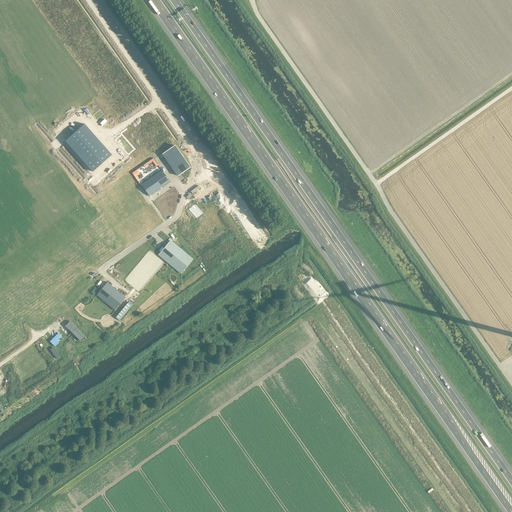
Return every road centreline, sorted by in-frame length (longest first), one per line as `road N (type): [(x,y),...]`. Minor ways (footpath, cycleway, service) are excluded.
road 1 (motorway): [(153,0),(511,508)]
road 2 (motorway): [(511,479),(173,0)]
road 3 (unclassified): [(473,510),(319,288),(285,270),(214,168)]
road 4 (residential): [(0,59),(28,129),(128,250)]
road 5 (unclassified): [(95,0),(214,168)]
road 6 (residential): [(35,338),(128,250)]
